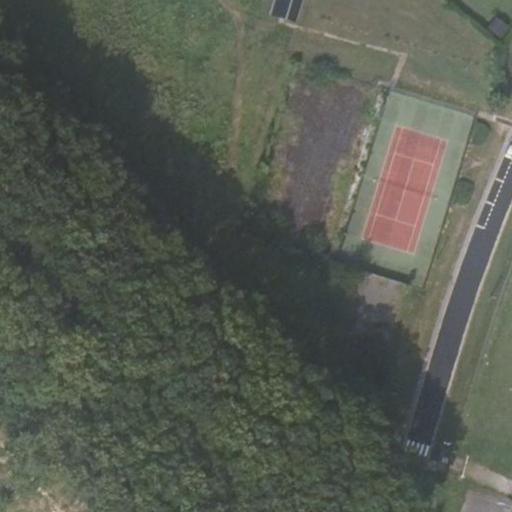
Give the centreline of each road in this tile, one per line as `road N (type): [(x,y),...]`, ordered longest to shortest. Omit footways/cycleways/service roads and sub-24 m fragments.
road 1 (unclassified): [(250,511),(0,242)]
road 2 (unclassified): [(511,179),(396,511)]
